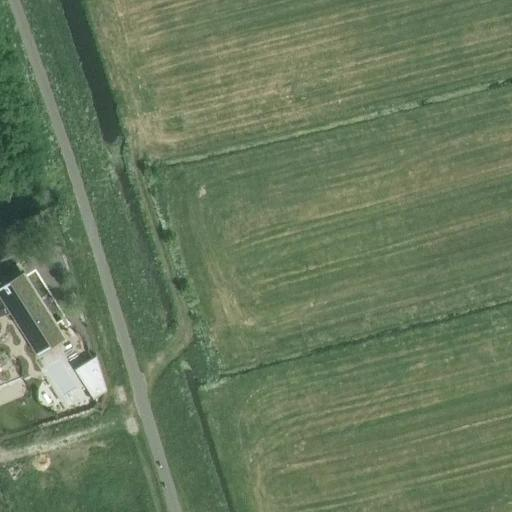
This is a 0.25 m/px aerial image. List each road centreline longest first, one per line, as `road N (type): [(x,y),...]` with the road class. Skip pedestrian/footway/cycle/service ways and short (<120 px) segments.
road 1 (unknown): [(1,0),(78,224),(157,511)]
road 2 (track): [(0,453),(140,399),(190,334),(140,186)]
